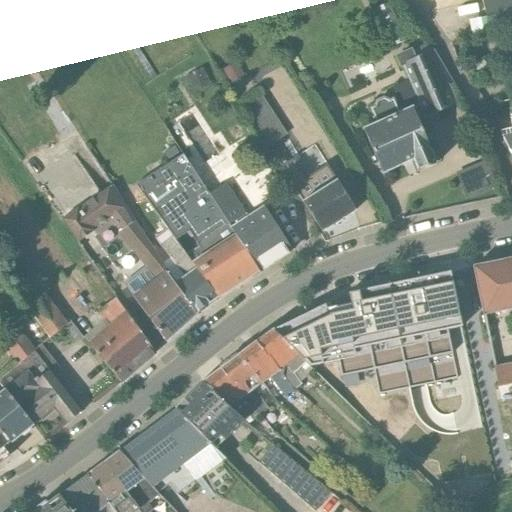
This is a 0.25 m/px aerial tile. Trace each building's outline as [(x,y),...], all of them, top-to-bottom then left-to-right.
[(511,0),(486,0),(482,1),(485,18),(468,21),(472,40),(489,36),(511,31),(511,0)] [(387,3),(376,8),(393,47),(405,42),(387,3)] [(416,120),(456,105),(448,84),(450,83),(431,51),(415,58),(411,50),(394,57),(399,68),(401,68),(418,105),(398,113),(392,100),(387,101),(386,100),(382,99),(374,102),(373,106),(373,108),(370,110),(375,123),(362,129),(382,174),(412,161),(417,172),(435,164),(416,120)] [(489,59),(462,65),(467,73),(491,68),(489,59)] [(236,63),(220,70),(227,85),(243,77),(236,63)] [(201,69),(183,78),(191,93),(209,83),(201,69)] [(501,136),(511,161),(511,75),(505,77),(511,112),(508,113),(511,134),(501,136)] [(262,98),(242,111),(267,149),(286,137),(262,98)] [(186,256),(217,299),(258,273),(208,195),(182,155),(134,186),(166,230),(174,240),(188,232),(198,248),(186,256)] [(294,159),(279,169),(321,233),(354,211),(326,166),(306,178),(294,159)] [(485,162),(455,174),(466,200),(496,188),(485,162)] [(258,273),(291,251),(263,206),(247,216),(225,184),(208,195),(258,273)] [(157,257),(112,186),(107,189),(61,220),(77,243),(111,218),(121,230),(116,234),(146,271),(141,276),(143,279),(127,291),(165,342),(196,315),(164,274),(167,272),(157,257)] [(166,230),(154,238),(168,259),(163,263),(167,271),(167,272),(164,274),(195,313),(196,312),(200,312),(206,308),(207,304),(215,298),(186,256),(174,240),(166,230)] [(511,309),(511,259),(472,268),(489,351),(494,350),(494,347),(499,346),(497,338),(510,336),(504,311),(511,309)] [(316,372),(328,385),(462,333),(449,273),(347,294),(351,310),(328,315),(324,306),(272,332),(297,355),(316,372)] [(40,289),(22,302),(48,338),(61,329),(66,325),(40,289)] [(103,321),(84,337),(119,383),(154,353),(115,299),(96,313),(103,321)] [(72,343),(81,336),(69,322),(66,325),(61,329),(72,343)] [(34,351),(12,323),(0,332),(0,342),(17,364),(34,351)] [(272,332),(255,344),(292,391),(301,384),(300,383),(305,379),(307,380),(316,372),(297,355),(272,332)] [(255,344),(237,357),(261,384),(270,378),(284,397),(292,391),(255,344)] [(66,424),(80,413),(50,375),(58,368),(41,346),(34,351),(17,364),(0,377),(0,382),(5,389),(33,425),(54,409),(66,424)] [(237,357),(219,370),(242,398),(245,396),(259,416),(267,409),(253,390),(261,384),(237,357)] [(511,363),(492,367),(496,387),(511,384),(511,363)] [(219,370),(202,383),(246,426),(259,416),(245,396),(242,398),(219,370)] [(241,423),(202,383),(174,410),(214,449),(223,440),(223,441),(241,423)] [(511,384),(496,387),(500,403),(511,401),(511,384)] [(19,436),(23,436),(29,431),(29,428),(33,425),(5,389),(0,392),(0,431),(10,443),(19,436)] [(167,485),(175,495),(224,459),(214,449),(174,410),(118,453),(156,494),(167,485)] [(10,443),(0,431),(0,464),(9,457),(2,448),(10,443)] [(257,463),(314,511),(330,493),(272,445),(257,463)] [(157,496),(118,453),(103,464),(137,510),(138,511),(150,511),(152,511),(147,504),(157,496)] [(134,511),(137,510),(103,464),(86,477),(113,511),(134,511)] [(60,496),(59,497),(71,511),(113,511),(87,479),(62,498),(60,496)] [(70,511),(59,497),(38,511),(70,511)]
